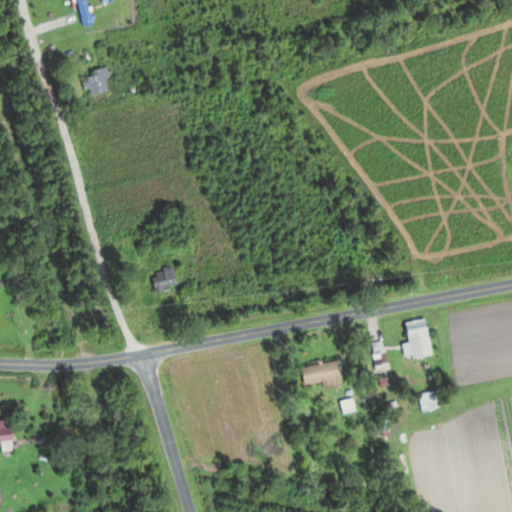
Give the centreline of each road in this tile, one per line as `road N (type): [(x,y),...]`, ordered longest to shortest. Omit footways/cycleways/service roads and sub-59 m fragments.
road 1 (residential): [(0,364),(133,356),(511,284)]
road 2 (residential): [(133,356),(20,0)]
road 3 (residential): [(141,354),(187,511)]
